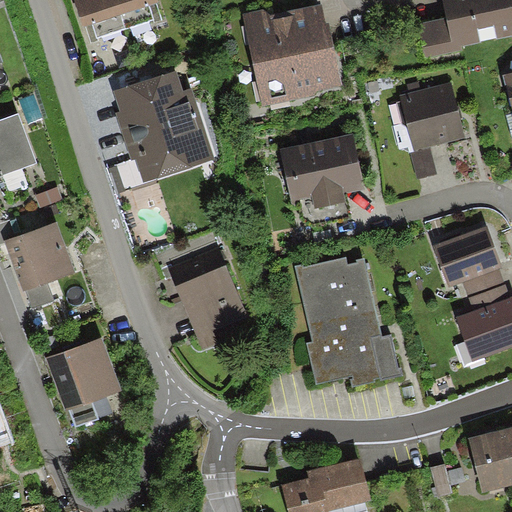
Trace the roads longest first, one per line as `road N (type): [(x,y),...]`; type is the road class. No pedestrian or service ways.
road 1 (residential): [(39,0),(155,353),(178,393)]
road 2 (residential): [(0,304),(59,459),(81,494),(104,503),(133,488),(178,393)]
road 3 (residential): [(229,417),(278,429),(408,427),(511,391)]
